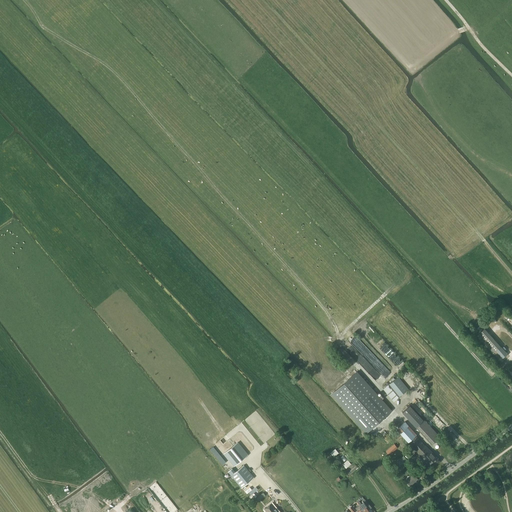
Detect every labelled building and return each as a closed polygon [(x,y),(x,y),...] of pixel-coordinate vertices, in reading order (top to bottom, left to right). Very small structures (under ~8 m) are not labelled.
[(477,335),(493,353),(497,351),(503,358),(508,354),(485,329),(477,335)] [(343,384),(332,394),(340,403),(354,419),(360,425),(362,428),(366,432),(391,410),(356,372),(347,380),(345,382),(343,384)] [(397,378),(390,384),(401,396),(407,390),(397,378)] [(401,396),(390,384),(383,389),(394,401),(401,396)] [(423,421),(410,406),(403,413),(432,445),(440,437),(424,420),(423,421)] [(418,455),(414,459),(416,461),(418,459),(422,463),(425,460),(429,464),(436,457),(425,445),(404,422),(397,429),(408,442),(417,452),(416,453),(418,455)] [(237,443),(225,453),(235,465),(247,455),(237,443)] [(386,452),(390,455),(398,448),(395,444),(386,452)] [(331,453),(334,456),(339,453),(338,452),(343,449),(341,447),(339,449),(338,449),(336,450),(336,449),(331,453)] [(397,462),(400,467),(408,460),(404,456),(397,462)] [(232,468),(228,471),(242,488),(254,478),(244,465),(235,472),(232,468)] [(405,480),(411,485),(418,479),(412,473),(405,480)] [(255,488),(249,492),(254,498),(260,494),(255,488)] [(359,501),(357,502),(359,505),(362,509),(364,511),(369,511),(368,509),(369,509),(367,506),(366,506),(364,502),(361,504),(359,501)] [(359,505),(357,502),(357,503),(359,506),(356,508),(358,511),(364,511),(362,509),(359,505)] [(264,508),(267,511),(279,511),(271,503),(264,508)]
